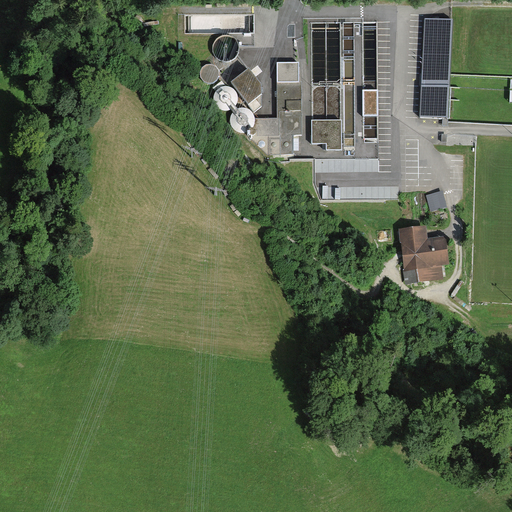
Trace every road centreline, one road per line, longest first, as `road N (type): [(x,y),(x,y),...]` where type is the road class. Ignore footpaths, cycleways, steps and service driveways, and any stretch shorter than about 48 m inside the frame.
road 1 (track): [(457,236),(460,264),(442,294),(423,296),(380,278),(364,299),(301,243),(252,228),(212,196)]
road 2 (residential): [(295,0),(295,18),(393,17),(384,187)]
road 3 (track): [(393,17),(442,6),(511,5)]
